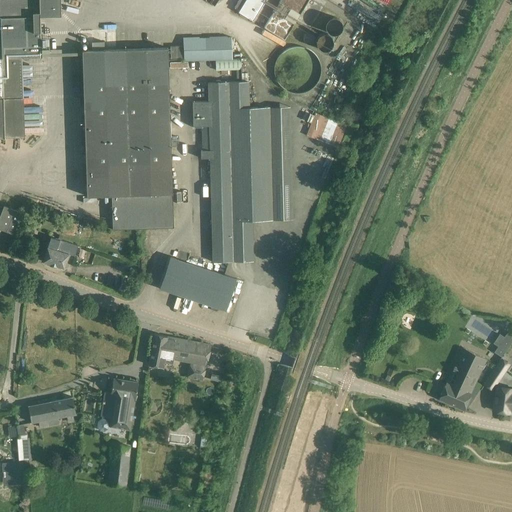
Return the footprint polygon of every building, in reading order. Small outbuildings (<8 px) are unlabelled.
[(0,0),(0,137),(15,137),(14,99),(24,98),(22,59),(42,58),(40,15),(61,15),(60,0),(0,0)] [(238,12),(253,21),(265,0),(238,0),(234,7),(239,10),(238,12)] [(292,26),(307,0),(278,0),(273,9),(283,15),(281,19),(292,26)] [(377,19),(384,7),(372,0),(351,0),(348,5),(358,12),(356,14),(372,25),(376,19),(377,19)] [(320,52),(343,30),(329,14),(314,28),(318,33),(309,41),(320,52)] [(183,39),(184,61),(232,59),(231,37),(183,39)] [(319,69),(319,65),(318,60),(315,56),(313,53),(310,50),(306,48),(302,46),(296,45),(292,45),(288,46),(283,49),(279,52),(276,55),(273,59),(272,64),(271,69),(272,73),(273,78),(275,82),(278,86),(282,89),(286,91),(290,92),(294,93),(300,92),(304,91),(308,89),(312,86),(315,83),(317,78),(319,74),(319,69)] [(113,229),(174,227),(167,48),(82,51),(87,196),(112,195),(113,229)] [(252,220),(272,220),(269,107),(249,108),(248,82),(208,83),(208,101),(192,102),(193,126),(201,126),(201,151),(201,158),(210,158),(213,262),(253,261),(252,220)] [(338,148),(347,125),(315,113),(306,135),(338,148)] [(4,206),(0,215),(0,229),(17,236),(26,214),(4,206)] [(77,225),(66,221),(62,234),(73,237),(77,225)] [(78,246),(51,237),(43,261),(51,263),(50,264),(56,266),(56,265),(64,268),(68,254),(75,256),(78,246)] [(170,257),(160,289),(226,311),(237,279),(170,257)] [(511,341),(511,333),(508,331),(494,352),(502,357),(511,341)] [(155,334),(149,365),(163,368),(164,363),(173,364),(174,359),(190,362),(190,365),(189,365),(187,376),(188,376),(187,377),(202,380),(212,345),(155,334)] [(481,389),(482,386),(475,382),(486,359),(463,348),(447,383),(446,383),(439,399),(464,409),(468,400),(471,394),(470,393),(474,385),(481,389)] [(498,366),(491,376),(498,380),(508,364),(502,360),(501,361),(500,361),(497,365),(498,366)] [(212,374),(210,379),(220,382),(222,377),(212,374)] [(138,383),(113,379),(111,393),(106,392),(102,418),(99,421),(98,427),(100,431),(104,432),(108,429),(108,426),(130,430),(135,401),(138,383)] [(511,389),(497,387),(493,411),(510,413),(510,411),(511,411),(511,389)] [(76,414),(74,407),(72,397),(28,406),(32,423),(39,421),(40,427),(55,424),(54,418),(66,416),(68,424),(75,422),(73,414),(76,414)] [(19,439),(17,439),(18,461),(29,460),(27,438),(26,438),(19,439)] [(130,447),(120,446),(112,445),(108,483),(126,485),(130,447)] [(24,462),(23,462),(19,462),(2,463),(3,484),(25,483),(25,482),(24,462)]
